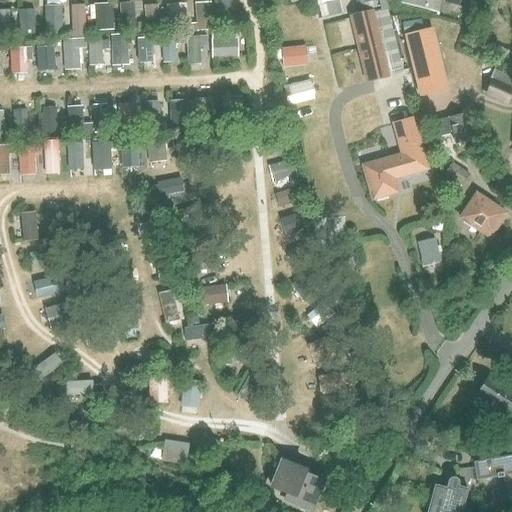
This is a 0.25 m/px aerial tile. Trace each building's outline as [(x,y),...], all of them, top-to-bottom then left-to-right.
[(230,0),(220,1),(222,27),(242,25),(240,13),(233,14),(231,0),(230,0)] [(310,0),(315,19),(338,14),(335,2),(337,2),(337,0),(310,0)] [(348,15),(364,83),(389,77),(388,75),(401,72),(384,0),(378,0),(380,10),(374,12),(373,9),(348,15)] [(373,0),(354,0),(357,11),(375,7),(373,0)] [(401,0),(400,4),(437,13),(440,0),(401,0)] [(444,0),(444,2),(468,9),(470,0),(444,0)] [(195,3),(196,31),(211,30),(210,2),(195,3)] [(94,4),(95,32),(113,31),(112,3),(94,4)] [(168,4),(169,29),(186,29),(185,3),(168,4)] [(71,5),(72,38),(86,37),(84,4),(71,5)] [(118,5),(121,32),(136,31),(133,4),(118,5)] [(144,4),(145,31),(159,30),(157,4),(144,4)] [(44,33),(61,33),(61,5),(44,5),(44,33)] [(0,9),(0,35),(16,35),(15,23),(9,23),(8,9),(0,9)] [(18,10),(19,34),(41,34),(41,20),(34,21),(34,9),(18,10)] [(429,29),(404,36),(420,95),(444,88),(429,29)] [(210,33),(211,57),(238,56),(238,38),(235,39),(235,33),(210,33)] [(110,35),(111,66),(128,65),(127,42),(134,42),(134,34),(110,35)] [(160,35),(162,63),(176,62),(175,45),(182,45),(181,34),(160,35)] [(207,36),(185,38),(186,61),(200,60),(199,48),(208,47),(207,36)] [(151,46),(157,46),(156,37),(137,38),(138,63),(152,62),(151,46)] [(79,48),(85,47),(85,38),(63,39),(64,70),(80,69),(79,48)] [(102,65),(102,53),(109,53),(109,40),(88,41),(89,66),(102,65)] [(25,52),(33,52),(33,43),(24,43),(24,47),(9,48),(10,73),(26,73),(25,52)] [(35,47),(37,72),(54,71),(53,46),(35,47)] [(281,59),(282,68),(306,65),(303,46),(274,50),(275,60),(281,59)] [(500,47),(494,64),(503,67),(509,51),(500,47)] [(511,77),(493,69),(487,82),(488,83),(489,84),(484,96),(505,105),(511,88),(511,77)] [(283,87),(288,105),(314,99),(309,80),(283,87)] [(221,97),(221,122),(242,122),(242,97),(221,97)] [(194,99),(195,127),(213,127),(212,98),(194,99)] [(169,100),(170,131),(194,129),(194,120),(186,120),(185,100),(169,100)] [(144,129),(144,133),(169,132),(169,124),(160,124),(159,101),(141,101),(142,129),(144,129)] [(91,105),(94,133),(114,131),(113,125),(108,125),(106,103),(91,105)] [(118,103),(118,131),(133,130),(132,103),(118,103)] [(46,133),(57,132),(56,106),(41,107),(41,113),(36,113),(37,137),(46,137),(46,133)] [(67,107),(68,138),(93,136),(92,124),(83,124),(82,106),(67,107)] [(35,132),(28,132),(26,109),(12,110),(14,139),(35,138),(35,132)] [(449,119),(437,122),(441,137),(453,133),(456,145),(457,145),(459,147),(467,145),(468,142),(471,141),(464,114),(449,119)] [(364,167),(373,197),(395,191),(392,178),(426,169),(412,119),(394,124),(402,156),(364,167)] [(206,138),(208,157),(235,155),(234,136),(206,138)] [(264,140),(267,154),(286,150),(283,136),(264,140)] [(177,139),(180,164),(194,162),(191,137),(177,139)] [(171,138),(163,139),(146,141),(148,163),(166,161),(165,150),(172,149),(171,138)] [(137,165),(136,150),(145,149),(144,139),(118,141),(120,166),(137,165)] [(43,141),(45,174),(58,174),(57,140),(43,141)] [(91,142),(93,170),(111,169),(109,141),(91,142)] [(66,143),(68,170),(83,170),(81,143),(66,143)] [(0,145),(0,175),(9,174),(8,154),(14,153),(13,145),(7,145),(0,145)] [(41,145),(17,147),(19,173),(36,172),(34,155),(41,154),(41,147),(41,145)] [(286,179),(297,176),(292,159),(267,165),(272,181),(285,177),(286,179)] [(445,174),(462,184),(467,176),(450,165),(445,174)] [(157,182),(159,197),(184,192),(181,177),(157,182)] [(451,183),(447,189),(454,194),(459,188),(451,183)] [(274,193),(278,207),(299,200),(295,187),(274,193)] [(461,217),(490,237),(506,214),(476,194),(461,217)] [(176,211),(178,224),(180,230),(189,228),(187,222),(202,219),(199,206),(176,211)] [(20,213),(22,242),(38,240),(35,211),(20,213)] [(46,212),(48,237),(63,236),(61,211),(46,212)] [(73,239),(89,246),(100,219),(84,212),(73,239)] [(278,219),(284,234),(304,228),(300,212),(278,219)] [(142,223),(148,247),(160,243),(154,220),(142,223)] [(314,226),(316,242),(341,239),(338,222),(314,226)] [(431,223),(430,230),(440,232),(441,225),(431,223)] [(182,235),(185,248),(211,243),(209,230),(182,235)] [(417,242),(422,266),(440,261),(438,253),(441,252),(439,246),(436,247),(434,238),(417,242)] [(116,241),(85,252),(90,266),(121,256),(116,241)] [(314,254),(309,242),(288,251),(293,263),(314,254)] [(28,253),(31,268),(55,264),(53,249),(28,253)] [(153,257),(158,281),(170,278),(165,254),(153,257)] [(186,259),(188,272),(220,267),(218,254),(186,259)] [(66,266),(74,297),(90,293),(82,262),(66,266)] [(290,283),(300,298),(330,278),(319,262),(290,283)] [(130,269),(94,275),(97,290),(132,284),(130,269)] [(32,282),(36,298),(63,292),(59,276),(32,282)] [(226,284),(204,287),(200,287),(201,305),(228,302),(226,284)] [(343,287),(305,316),(317,331),(355,301),(343,287)] [(158,293),(165,324),(179,320),(172,290),(158,293)] [(119,299),(122,331),(138,329),(134,298),(119,299)] [(43,308),(49,329),(75,322),(69,300),(43,308)] [(106,317),(82,321),(85,339),(109,335),(106,317)] [(181,329),(183,341),(215,336),(213,324),(181,329)] [(339,333),(306,346),(313,364),(346,352),(339,333)] [(224,344),(225,364),(241,364),(240,344),(224,344)] [(28,371),(36,382),(62,363),(54,352),(28,371)] [(252,370),(237,395),(250,403),(265,377),(252,370)] [(352,372),(317,376),(320,396),(354,392),(352,372)] [(149,378),(149,403),(166,403),(166,377),(149,378)] [(476,397),(505,416),(511,404),(511,393),(488,378),(476,397)] [(180,406),(197,408),(200,381),(183,379),(180,406)] [(64,381),(65,395),(93,394),(92,380),(64,381)] [(317,407),(320,425),(354,420),(351,402),(317,407)] [(116,427),(145,437),(148,425),(120,415),(116,427)] [(433,486),(426,511),(461,511),(467,489),(466,489),(468,479),(475,478),(476,481),(496,478),(496,479),(503,477),(503,476),(511,474),(511,455),(472,462),(473,468),(460,470),(457,483),(456,480),(454,479),(452,479),(448,481),(446,489),(433,486)] [(297,506),(312,511),(324,482),(303,474),(305,471),(282,462),(272,488),(300,499),(297,506)]
